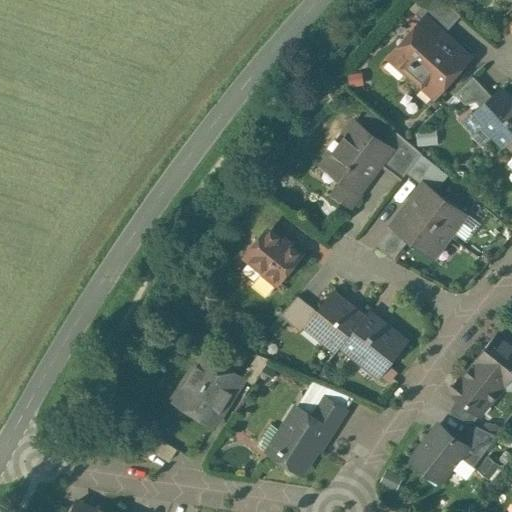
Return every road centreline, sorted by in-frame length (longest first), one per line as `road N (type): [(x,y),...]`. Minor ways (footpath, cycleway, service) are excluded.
road 1 (secondary): [(0,454),(114,273),(248,88),(328,0)]
road 2 (residential): [(0,465),(335,511)]
road 3 (residential): [(470,318),(337,511)]
road 4 (residential): [(470,318),(336,243)]
